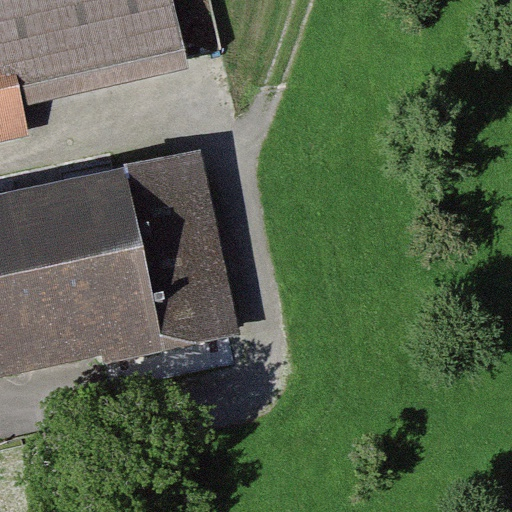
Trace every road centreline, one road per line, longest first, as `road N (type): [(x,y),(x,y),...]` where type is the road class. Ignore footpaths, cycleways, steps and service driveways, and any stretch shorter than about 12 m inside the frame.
road 1 (track): [(0,164),(150,125),(196,133),(233,167),(268,336),(262,373),(241,401),(122,419),(0,405)]
road 2 (track): [(233,167),(273,90),(303,0)]
